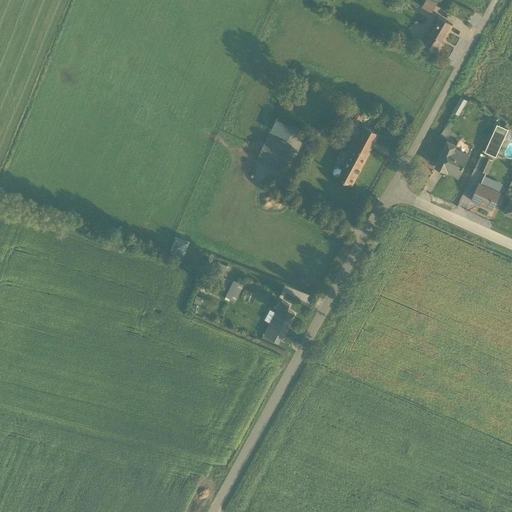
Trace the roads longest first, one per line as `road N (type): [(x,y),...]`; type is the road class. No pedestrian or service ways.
road 1 (unclassified): [(212,511),(391,188)]
road 2 (unclassified): [(496,0),(391,188)]
road 3 (unclassified): [(391,188),(511,242)]
